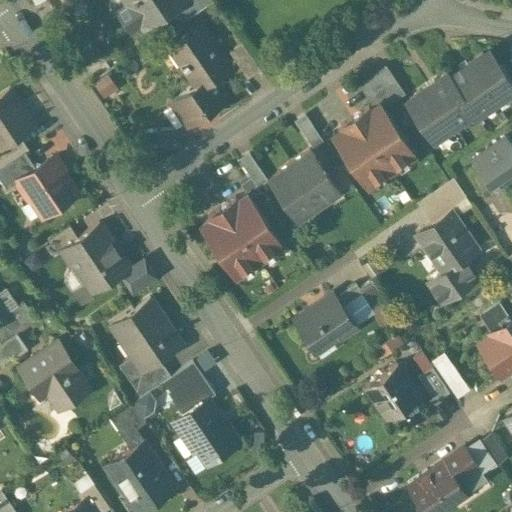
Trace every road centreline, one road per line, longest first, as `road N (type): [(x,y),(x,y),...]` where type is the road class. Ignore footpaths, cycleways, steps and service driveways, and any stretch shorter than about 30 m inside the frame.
road 1 (residential): [(439,14),(379,34),(136,193)]
road 2 (residential): [(310,450),(136,193)]
road 3 (residential): [(136,193),(14,16)]
